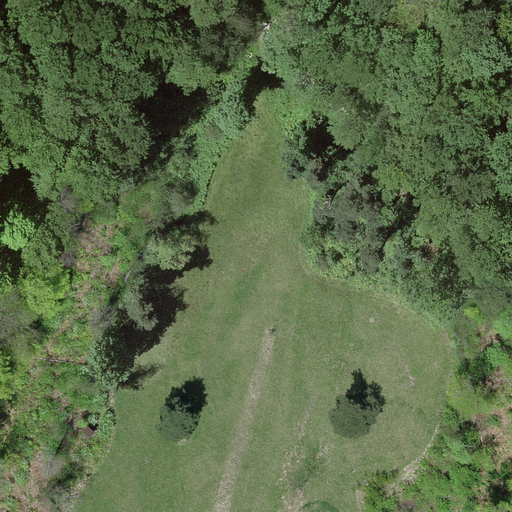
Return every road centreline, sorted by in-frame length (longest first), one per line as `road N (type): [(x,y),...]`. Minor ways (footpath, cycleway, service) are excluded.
road 1 (track): [(511,278),(388,149),(290,71),(265,32),(261,0)]
road 2 (track): [(0,29),(136,42),(199,38),(262,7)]
